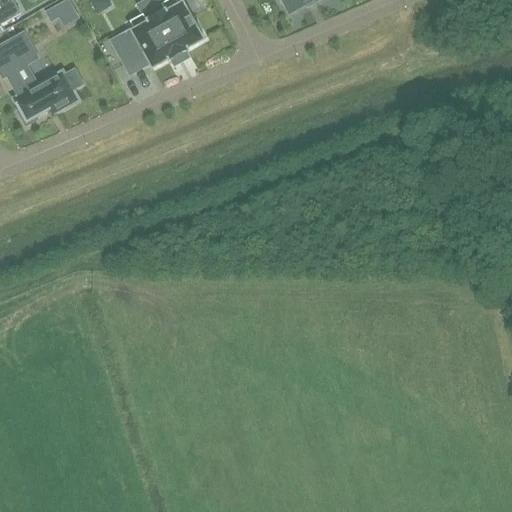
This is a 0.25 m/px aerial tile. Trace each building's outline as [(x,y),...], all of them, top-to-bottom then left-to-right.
[(0,0),(0,27),(21,16),(11,0),(0,0)] [(97,16),(107,10),(109,3),(107,0),(91,0),(89,1),(97,16)] [(126,72),(147,60),(153,69),(168,60),(169,63),(171,62),(171,61),(185,53),(185,54),(187,53),(186,51),(201,42),(199,38),(203,36),(197,25),(193,27),(182,7),(180,8),(175,0),(173,0),(162,6),(158,0),(149,0),(137,7),(142,17),(130,24),(135,33),(131,36),(129,32),(110,43),(126,72)] [(278,0),(288,16),(305,6),(315,0),(317,0),(318,2),(322,0),(278,0)] [(60,18),(54,8),(46,13),(51,23),(60,18)] [(37,89),(32,81),(23,86),(15,73),(38,60),(24,35),(0,48),(0,75),(3,80),(7,78),(19,99),(15,101),(21,112),(18,114),(26,128),(37,121),(36,119),(55,108),(58,114),(78,103),(72,92),(83,86),(75,72),(64,78),(62,75),(37,89)]
